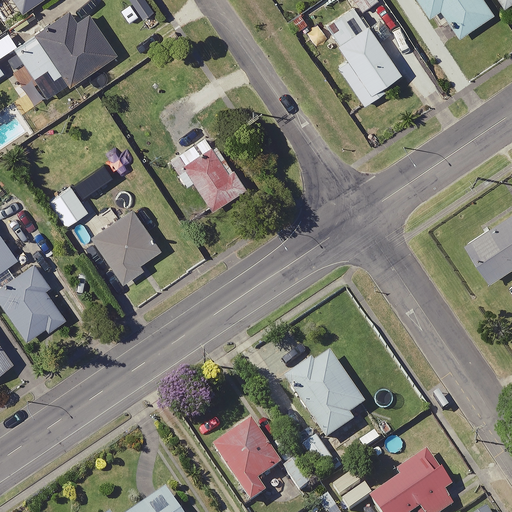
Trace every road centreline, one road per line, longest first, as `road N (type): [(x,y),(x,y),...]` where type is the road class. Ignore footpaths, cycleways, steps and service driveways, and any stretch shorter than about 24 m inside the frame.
road 1 (tertiary): [(358,217),(0,461)]
road 2 (residential): [(358,217),(511,443)]
road 3 (residential): [(211,0),(358,217)]
road 4 (residential): [(511,114),(358,217)]
